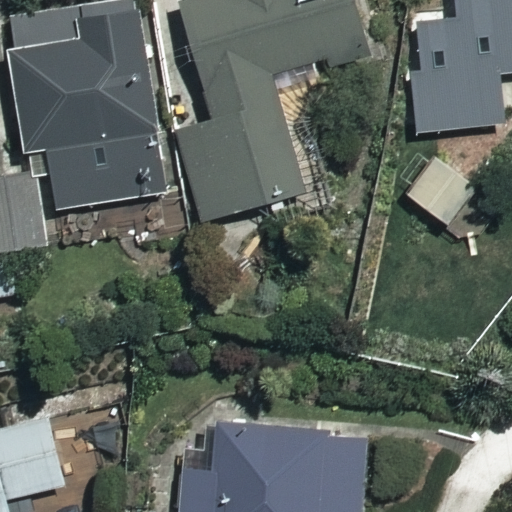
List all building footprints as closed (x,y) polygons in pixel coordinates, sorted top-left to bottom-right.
[(394,49),(379,0),(220,0),(198,7),(233,123),(190,136),(220,232),(329,199),(293,80),(394,49)] [(511,0),(467,0),(469,20),(440,22),(443,67),(426,68),(432,132),(511,125),(511,0)] [(179,192),(157,18),(96,26),(99,51),(29,60),(42,160),(68,157),(74,205),(179,192)] [(496,192),(451,158),(422,197),(467,231),(496,192)] [(0,258),(61,250),(52,177),(0,183),(0,258)] [(0,511),(29,511),(27,499),(79,490),(66,416),(0,427),(0,436),(0,438),(0,511)] [(218,465),(188,461),(182,511),(386,511),(393,442),(223,425),(218,465)]
